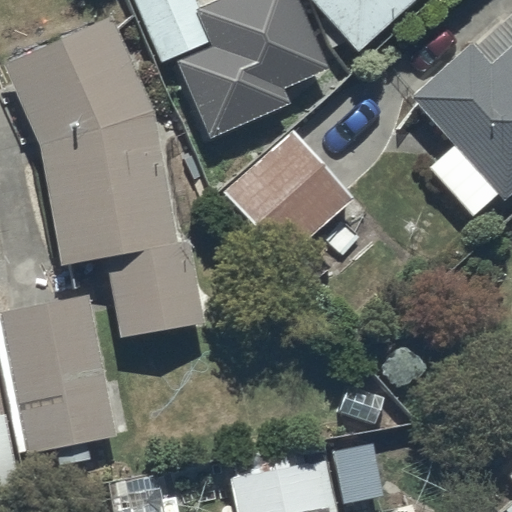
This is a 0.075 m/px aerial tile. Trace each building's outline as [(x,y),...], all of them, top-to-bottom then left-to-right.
[(321,69),(290,0),(225,0),(198,12),(212,46),(175,62),(208,138),(287,104),(280,87),(321,69)] [(318,0),(360,45),(408,0),(318,0)] [(105,16),(7,63),(43,141),(60,258),(108,252),(118,327),(200,320),(153,110),(105,16)] [(462,51),(409,98),(499,199),(511,186),(511,44),(481,72),(462,51)] [(288,133),(222,191),(279,255),(345,197),(288,133)] [(86,294),(0,311),(0,336),(24,453),(115,433),(86,294)] [(0,503),(18,500),(2,420),(0,420),(0,503)] [(366,458),(329,465),(337,511),(363,511),(376,510),(366,458)] [(329,511),(319,462),(224,482),(230,511),(329,511)]
